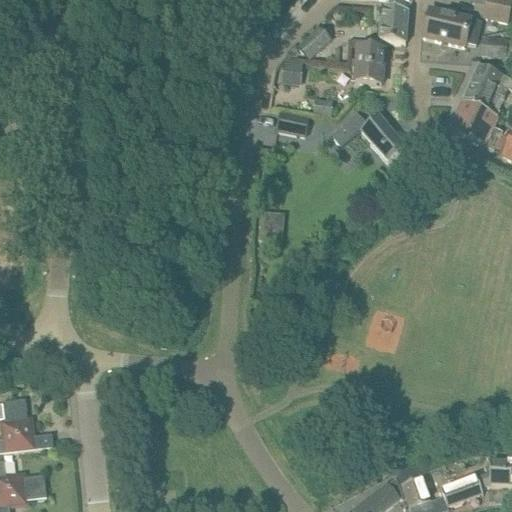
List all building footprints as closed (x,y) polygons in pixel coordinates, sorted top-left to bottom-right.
[(511,0),(488,0),(487,7),(483,20),(509,26),(511,13),(511,0)] [(472,21),(430,11),(423,41),(465,50),(465,48),(476,50),(482,27),(471,24),(472,21)] [(408,15),(382,13),(380,46),(406,48),(408,15)] [(319,48),(324,44),(316,35),(298,51),(309,63),(322,51),(319,48)] [(481,49),(480,59),(505,60),(506,51),(481,49)] [(385,54),(358,52),(355,86),(382,88),(385,54)] [(474,77),(462,104),(486,114),(497,87),(511,94),(511,91),(511,82),(497,76),(478,68),(474,77)] [(273,91),(297,94),(299,78),(276,74),(273,91)] [(486,114),(462,104),(448,133),(449,134),(483,150),(484,149),(494,154),(502,135),(492,130),(498,116),(497,116),(507,93),(510,95),(511,94),(497,87),(486,114)] [(315,104),(313,116),(332,118),(333,106),(315,104)] [(362,136),(388,167),(406,151),(389,131),(392,129),(382,117),(368,129),(357,116),(332,139),(343,152),(362,136)] [(305,140),(308,122),(281,117),(278,135),(305,140)] [(511,164),(511,141),(503,160),(511,164)] [(275,145),(273,159),(285,161),(287,148),(275,145)] [(286,245),(288,216),(266,216),(265,244),(286,245)] [(0,457),(1,457),(54,451),(52,438),(30,441),(25,403),(3,406),(7,443),(0,443),(0,457)] [(0,457),(0,511),(9,511),(9,506),(47,501),(44,479),(7,483),(4,465),(2,465),(1,457),(0,457)] [(441,494),(447,510),(483,497),(481,491),(490,488),(490,489),(511,489),(511,465),(490,466),(490,476),(477,481),(477,480),(441,494)] [(387,511),(399,503),(403,499),(396,480),(387,488),(358,511),(355,511),(387,511)] [(430,505),(422,481),(401,488),(410,511),(430,505)]
